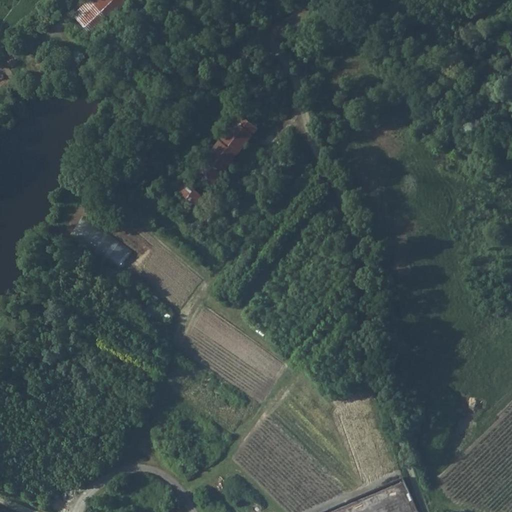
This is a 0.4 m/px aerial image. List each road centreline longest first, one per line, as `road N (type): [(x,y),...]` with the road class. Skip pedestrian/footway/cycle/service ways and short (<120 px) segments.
road 1 (track): [(226,0),(278,51),(318,147),(178,324),(167,375),(76,511)]
road 2 (track): [(427,511),(374,365),(352,208),(318,147)]
road 3 (track): [(511,129),(410,81),(404,59),(361,0)]
